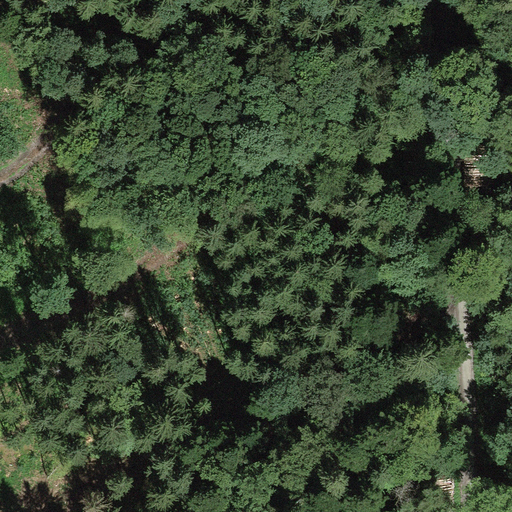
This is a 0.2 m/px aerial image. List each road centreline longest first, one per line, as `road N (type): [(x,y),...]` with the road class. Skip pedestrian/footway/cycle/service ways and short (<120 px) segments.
road 1 (track): [(444,0),(469,381),(466,511)]
road 2 (track): [(0,177),(60,124),(138,0)]
